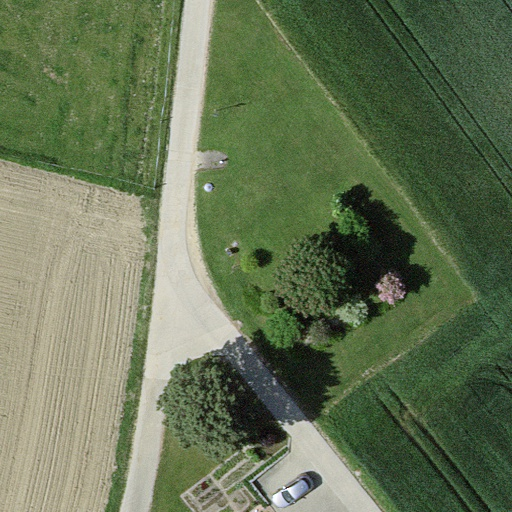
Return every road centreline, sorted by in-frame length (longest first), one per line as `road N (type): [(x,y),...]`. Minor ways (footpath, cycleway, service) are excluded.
road 1 (track): [(203,0),(174,273)]
road 2 (track): [(142,511),(174,273)]
